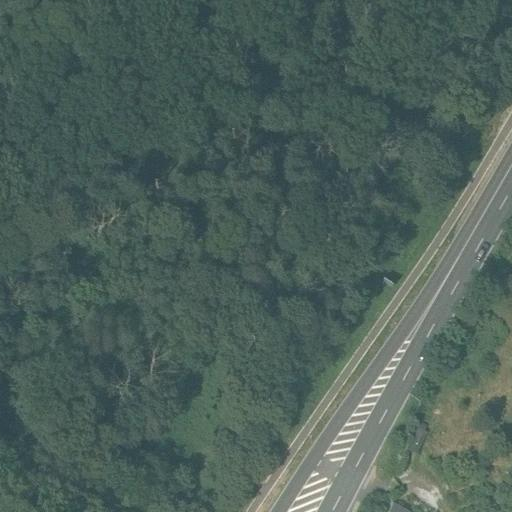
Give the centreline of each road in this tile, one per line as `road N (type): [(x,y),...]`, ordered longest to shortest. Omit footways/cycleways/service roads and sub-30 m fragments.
road 1 (primary): [(511,169),(398,361)]
road 2 (primary): [(398,361),(369,384),(287,511)]
road 3 (primary): [(333,511),(393,400),(398,361)]
